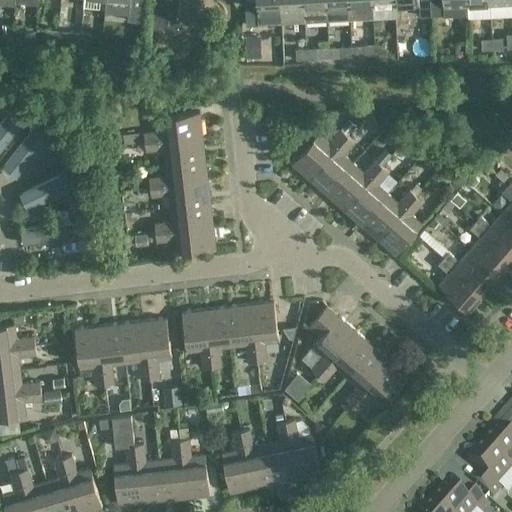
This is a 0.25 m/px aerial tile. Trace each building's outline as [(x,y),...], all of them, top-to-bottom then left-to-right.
[(107,0),(106,10),(129,12),(129,20),(141,21),(142,0),(107,0)] [(282,23),(281,0),(245,0),(246,25),(282,23)] [(303,0),(281,0),(282,23),(305,22),(303,0)] [(326,0),(303,0),(305,22),(328,21),(326,0)] [(349,0),(326,0),(328,21),(351,20),(349,0)] [(372,0),(349,0),(351,20),(373,19),(373,7),(372,0)] [(395,0),(396,6),(419,5),(420,16),(432,15),(431,0),(395,0)] [(431,0),(432,15),(467,14),(467,6),(468,6),(467,0),(431,0)] [(1,35),(12,36),(13,25),(2,24),(1,35)] [(13,25),(12,36),(22,37),(23,26),(13,25)] [(48,28),(47,39),(57,40),(58,29),(48,28)] [(69,41),(80,42),(81,31),(70,30),(69,41)] [(81,31),(80,42),(91,43),(92,32),(81,31)] [(493,49),(492,38),(482,39),(482,50),(493,49)] [(503,38),(492,38),(493,49),(504,49),(503,38)] [(385,44),(375,45),(375,55),(386,55),(385,44)] [(375,45),(364,45),(365,56),(375,55),(375,45)] [(352,57),(352,46),(341,46),(342,57),(352,57)] [(317,47),(306,48),(307,59),(317,58),(317,47)] [(307,59),(306,48),(296,49),(296,60),(307,59)] [(1,119),(0,120),(0,153),(31,117),(16,105),(14,104),(1,119)] [(144,132),(145,142),(203,135),(200,111),(160,116),(162,130),(144,132)] [(36,121),(0,167),(0,171),(10,181),(52,132),(36,121)] [(292,163),(310,178),(349,135),(342,129),(330,142),(319,133),(292,163)] [(164,148),(166,162),(205,157),(203,135),(145,142),(146,150),(164,148)] [(310,178),(327,193),(354,163),(343,154),(355,141),(349,135),(310,178)] [(47,145),(55,164),(58,163),(66,159),(57,140),(47,145)] [(149,178),(151,187),(208,180),(205,157),(166,162),(167,176),(149,178)] [(327,193),(344,208),(383,165),(376,159),(364,172),(354,163),(327,193)] [(62,171),(15,190),(25,211),(73,190),(87,183),(78,164),(62,171)] [(344,208),(361,223),(388,193),(377,184),(389,171),(383,165),(344,208)] [(169,193),(171,207),(211,202),(208,180),(151,187),(152,196),(169,193)] [(511,200),(511,201),(501,214),(511,223),(511,192),(506,187),(502,192),(511,200)] [(361,223),(378,238),(417,195),(410,189),(398,202),(388,193),(361,223)] [(71,193),(73,213),(73,215),(85,213),(83,191),(74,192),(71,193)] [(417,195),(378,238),(396,254),(423,224),(412,214),(424,201),(417,195)] [(155,223),(156,231),(213,225),(211,202),(171,207),(173,221),(155,223)] [(481,216),(476,222),(511,253),(511,223),(501,214),(491,225),(481,216)] [(89,216),(19,224),(22,246),(69,240),(92,237),(89,216)] [(481,237),(471,248),(501,275),(511,262),(511,253),(476,222),(470,228),(481,237)] [(213,225),(156,231),(157,241),(175,239),(176,253),(216,248),(213,225)] [(449,252),(445,256),(486,292),(501,275),(471,248),(460,261),(449,252)] [(486,292),(445,256),(439,264),(449,273),(439,284),(470,311),(486,292)] [(274,301),(251,303),(257,361),(267,360),(265,342),(279,340),(274,301)] [(251,303),(228,306),(233,346),(247,344),(249,362),(257,361),(251,303)] [(312,368),(318,374),(357,331),(327,305),(308,326),(321,336),(313,345),(323,355),(312,368)] [(228,306),(206,309),(213,366),(221,365),(219,347),(233,346),(228,306)] [(213,366),(206,309),(182,311),(187,351),(201,349),(204,367),(213,366)] [(167,317),(143,320),(150,378),(159,377),(157,359),(172,357),(167,317)] [(143,320),(121,323),(126,362),(140,361),(142,379),(150,378),(143,320)] [(0,325),(0,348),(36,345),(35,335),(17,338),(15,323),(0,325)] [(121,323),(99,325),(106,383),(114,382),(112,364),(126,362),(121,323)] [(106,383),(99,325),(75,328),(80,368),(94,366),(96,384),(106,383)] [(337,367),(347,376),(374,346),(357,331),(318,374),(325,380),(337,367)] [(0,348),(0,371),(21,369),(19,355),(37,353),(36,345),(0,348)] [(346,398),(352,404),(391,361),(374,346),(347,376),(358,385),(346,398)] [(391,361),(352,404),(359,410),(371,397),(382,406),(408,376),(391,361)] [(0,371),(0,394),(41,389),(40,381),(22,383),(21,369),(0,371)] [(41,389),(0,394),(0,418),(26,415),(24,401),(42,399),(41,389)] [(295,419),(286,421),(297,478),(321,473),(313,434),(298,437),(295,419)] [(281,440),(267,443),(275,482),(297,478),(286,421),(277,423),(281,440)] [(498,427),(485,442),(510,467),(511,465),(511,437),(511,438),(498,427)] [(250,428),(242,430),(253,487),(275,482),(267,443),(254,446),(250,428)] [(253,487),(242,430),(233,432),(236,449),(222,452),(230,491),(253,487)] [(173,457),(161,459),(165,499),(188,496),(181,438),(171,440),(173,457)] [(189,438),(181,438),(188,496),(210,494),(206,454),(191,455),(189,438)] [(510,467),(485,442),(469,460),(481,472),(473,481),(492,498),(501,488),(496,484),(510,467)] [(144,443),(135,444),(142,501),(165,499),(161,459),(146,460),(144,443)] [(142,501),(135,444),(126,445),(128,462),(114,464),(118,504),(142,501)] [(72,454),(63,457),(79,511),(81,511),(102,506),(91,467),(77,472),(72,454)] [(60,477),(47,481),(56,511),(79,511),(63,457),(55,460),(60,477)] [(28,468),(20,470),(32,511),(56,511),(47,481),(33,485),(28,468)] [(32,511),(20,470),(11,473),(16,490),(2,494),(7,511),(32,511)] [(447,485),(432,501),(444,511),(470,511),(474,509),(477,511),(479,511),(487,504),(468,487),(460,496),(447,485)] [(444,511),(432,501),(423,511),(444,511)]
